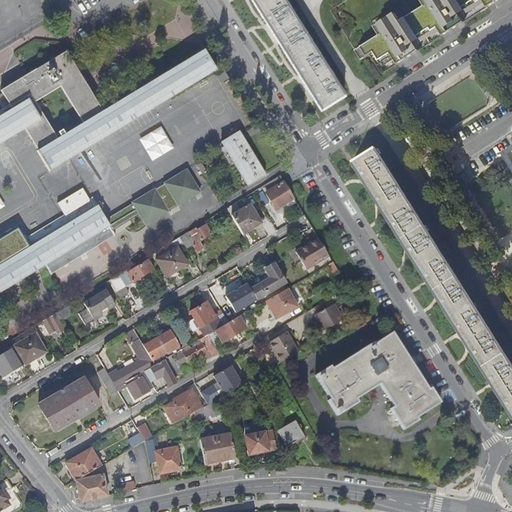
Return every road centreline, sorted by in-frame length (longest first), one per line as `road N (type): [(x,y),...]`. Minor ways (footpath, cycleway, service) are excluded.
road 1 (residential): [(495,454),(306,149)]
road 2 (secondary): [(122,511),(276,485),(471,511)]
road 3 (residential): [(320,298),(33,467)]
road 4 (residential): [(282,233),(0,402)]
road 5 (residential): [(306,149),(501,27)]
road 6 (residential): [(306,149),(212,0)]
